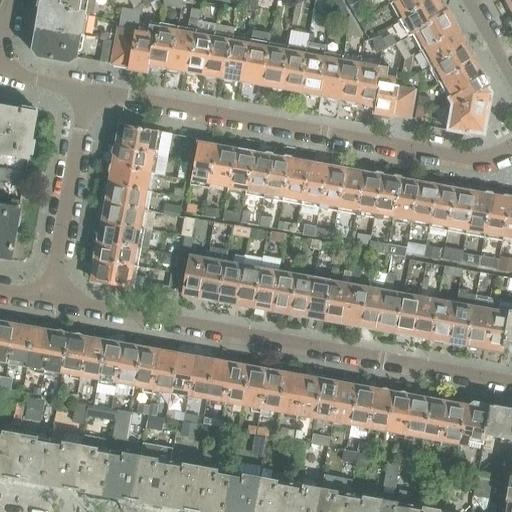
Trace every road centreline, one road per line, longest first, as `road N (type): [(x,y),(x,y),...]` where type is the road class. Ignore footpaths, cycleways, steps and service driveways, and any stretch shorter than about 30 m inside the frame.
road 1 (residential): [(511,384),(49,298)]
road 2 (residential): [(87,91),(446,157),(492,156),(511,145)]
road 3 (residential): [(49,298),(87,91)]
